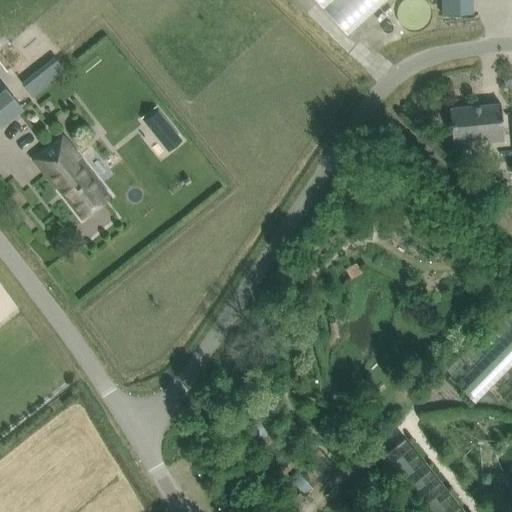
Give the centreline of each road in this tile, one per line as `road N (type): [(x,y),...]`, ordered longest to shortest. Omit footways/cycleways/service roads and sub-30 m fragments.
road 1 (unclassified): [(135,433),(167,404),(383,88),(425,57),(511,43)]
road 2 (unclassified): [(135,433),(0,241)]
